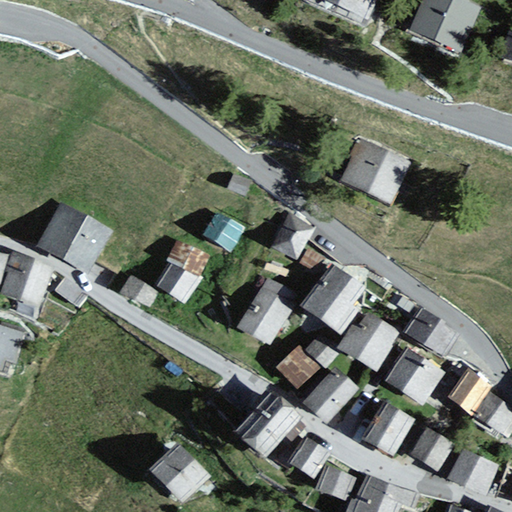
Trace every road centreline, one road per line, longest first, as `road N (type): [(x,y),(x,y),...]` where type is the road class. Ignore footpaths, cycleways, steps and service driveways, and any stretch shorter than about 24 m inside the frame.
road 1 (residential): [(0,21),(41,27),(83,46),(186,115),(461,327),(511,400)]
road 2 (residential): [(0,252),(377,466),(461,501),(511,510)]
road 3 (residential): [(511,131),(280,52),(207,14)]
